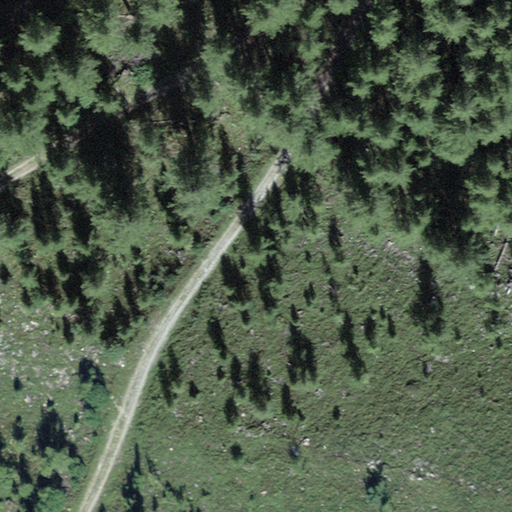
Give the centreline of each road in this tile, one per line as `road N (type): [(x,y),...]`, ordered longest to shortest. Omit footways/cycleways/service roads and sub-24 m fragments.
road 1 (track): [(67,511),(150,374),(345,0)]
road 2 (track): [(248,0),(0,170)]
